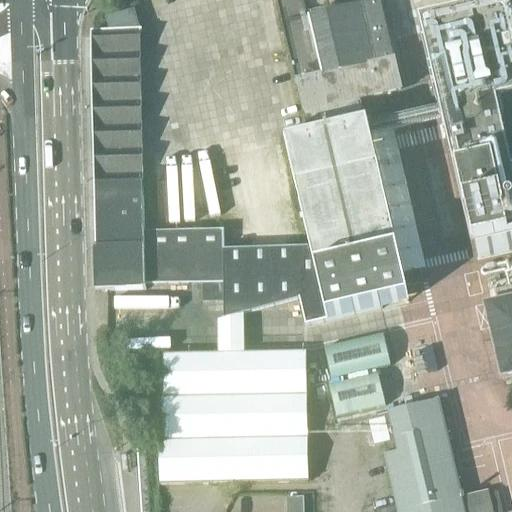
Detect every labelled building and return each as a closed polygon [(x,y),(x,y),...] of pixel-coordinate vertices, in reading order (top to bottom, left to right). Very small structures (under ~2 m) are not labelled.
[(109,33),(91,33),(91,35),(93,107),(93,131),(93,138),(94,205),(94,206),(95,236),(95,249),(93,250),(94,292),(141,289),(144,289),(144,284),(147,284),(201,282),(201,301),(211,301),(217,301),(223,301),(234,301),(235,316),(245,314),(282,305),(299,301),(305,327),(345,317),(347,317),(381,309),(375,282),(401,276),(390,228),(376,168),(372,151),(366,124),(363,124),(358,103),(388,96),(388,97),(389,98),(403,94),(400,81),(399,81),(398,80),(396,69),(380,2),(332,14),(318,17),(307,19),(302,0),(280,0),(276,1),(302,115),(305,125),(308,138),(301,140),(298,140),(285,143),(285,145),(286,145),(293,173),(299,199),(309,251),(224,253),(224,233),(144,234),(144,222),(143,200),(141,124),(139,35),(141,34),(141,32),(140,32),(109,33)] [(422,33),(421,33),(422,36),(424,36),(427,50),(425,51),(426,54),(428,53),(431,68),(429,68),(430,71),(432,71),(435,86),(434,86),(434,89),(436,89),(439,103),(438,104),(438,106),(440,106),(443,121),(441,121),(442,124),(444,124),(445,131),(447,138),(445,139),(446,142),(448,141),(452,158),(450,158),(451,161),(453,161),(453,164),(456,177),(455,178),(455,181),(457,180),(461,197),(459,197),(460,200),(462,200),(463,207),(465,216),(464,217),(464,220),(466,219),(470,236),(468,236),(469,239),(471,239),(475,257),(474,257),(475,260),(478,259),(478,261),(511,252),(511,11),(422,32),(422,33)] [(134,12),(105,20),(109,33),(140,32),(134,12)] [(428,53),(392,52),(395,66),(431,68),(428,53)] [(223,319),(217,322),(218,355),(244,354),(245,314),(235,316),(234,301),(223,301),(223,319)] [(511,376),(511,303),(486,309),(502,379),(511,376)] [(151,338),(143,338),(143,347),(178,346),(178,325),(151,325),(151,338)] [(383,337),(324,351),(331,381),(390,368),(383,337)] [(196,355),(157,356),(160,485),(161,485),(192,485),(308,483),(305,353),(257,354),(244,354),(218,355),(210,355),(196,355)] [(378,377),(329,388),(336,418),(385,407),(378,377)] [(388,413),(395,444),(385,446),(388,457),(385,457),(396,508),(378,511),(510,511),(506,486),(502,485),(497,486),(494,489),(494,491),(464,498),(463,496),(461,497),(438,401),(388,413)] [(302,511),(302,499),(288,500),(288,511),(302,511)]
